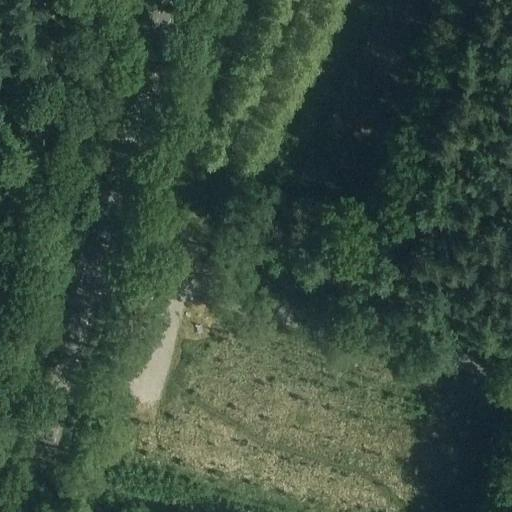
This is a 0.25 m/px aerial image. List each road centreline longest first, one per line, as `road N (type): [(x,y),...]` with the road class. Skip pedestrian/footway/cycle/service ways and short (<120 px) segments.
road 1 (unclassified): [(511,374),(96,266)]
road 2 (tertiary): [(96,266),(170,0)]
road 3 (track): [(23,252),(88,0)]
road 4 (tertiary): [(29,511),(96,266)]
